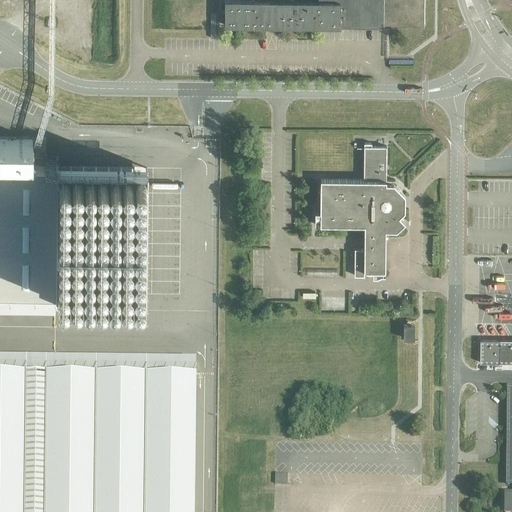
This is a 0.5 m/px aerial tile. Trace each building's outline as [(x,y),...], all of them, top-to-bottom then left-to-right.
[(383,25),(423,26),(423,0),(317,0),(318,0),(285,0),(223,0),(224,25),(317,26),(383,27),(383,25)] [(319,222),(319,224),(365,225),(365,233),(364,233),(364,248),(354,248),(354,275),(364,275),(364,270),(372,270),(372,275),(385,275),(382,275),(382,270),(385,270),(385,230),(396,230),(405,221),(399,215),(404,210),(404,194),(399,188),(400,187),(396,184),(398,183),(394,179),(386,179),(386,146),(371,145),(371,143),(363,142),(363,179),(320,178),(319,211),(314,211),(314,224),(315,224),(315,222),(319,222)] [(147,169),(56,169),(0,168),(0,296),(55,297),(145,297),(147,169)] [(504,278),(504,264),(494,265),(494,278),(504,278)] [(499,332),(511,332),(511,319),(499,319),(499,332)] [(477,332),(489,332),(489,321),(477,321),(477,332)] [(413,324),(403,324),(403,338),(413,338),(413,324)] [(511,339),(480,339),(479,362),(511,362),(511,339)] [(0,511),(193,511),(195,378),(0,377),(0,511)] [(288,438),(287,466),(395,467),(395,439),(288,438)] [(286,484),(286,474),(274,473),(274,484),(286,484)]
